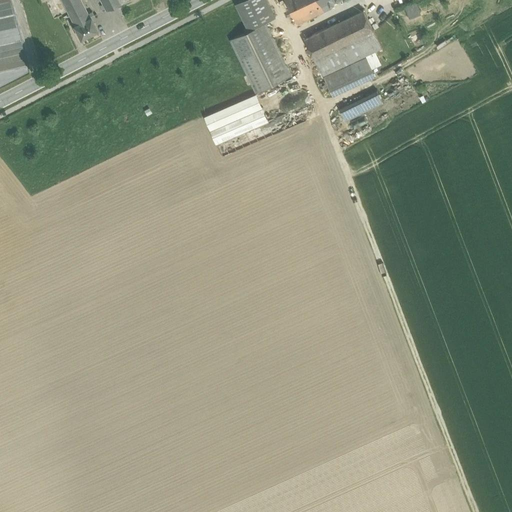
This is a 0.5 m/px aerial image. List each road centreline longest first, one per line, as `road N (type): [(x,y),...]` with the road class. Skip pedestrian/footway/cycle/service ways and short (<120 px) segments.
road 1 (track): [(346,163),(478,511)]
road 2 (tertiary): [(201,0),(0,106)]
